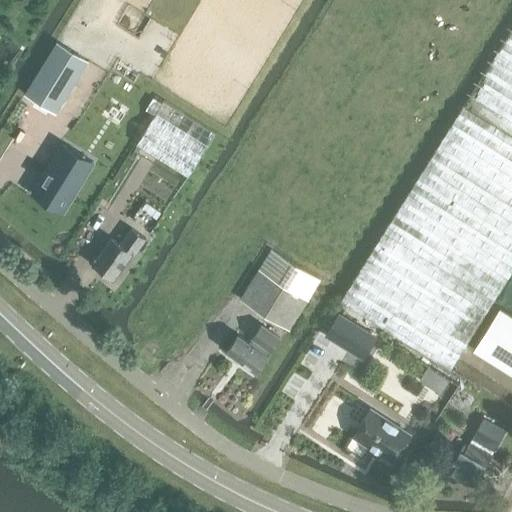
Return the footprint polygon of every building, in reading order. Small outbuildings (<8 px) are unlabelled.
[(450,369),(511,267),(511,23),(339,300),(450,369)] [(56,40),(24,92),(56,112),(88,60),(56,40)] [(164,100),(137,143),(189,175),(216,132),(164,100)] [(59,153),(35,192),(61,209),(86,169),(59,153)] [(135,253),(146,238),(130,225),(120,242),(111,236),(92,263),(114,279),(132,252),(135,253)] [(271,247),(239,298),(289,329),(321,278),(271,247)] [(511,314),(499,307),(473,348),(511,372),(511,314)] [(338,312),(324,335),(363,358),(377,335),(338,312)] [(239,333),(227,349),(256,370),(281,336),(262,322),(254,333),(249,340),(239,333)] [(393,459),(409,432),(370,408),(354,435),(393,459)] [(476,484),(504,427),(483,415),(469,444),(462,441),(449,470),(476,484)]
